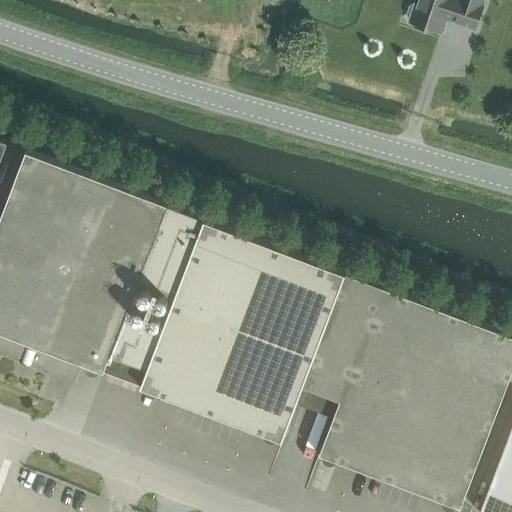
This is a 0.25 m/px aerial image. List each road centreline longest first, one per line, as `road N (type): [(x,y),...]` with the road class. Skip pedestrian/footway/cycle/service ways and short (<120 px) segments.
road 1 (unclassified): [(511,182),(156,81),(0,27)]
road 2 (unclassified): [(233,511),(0,424)]
